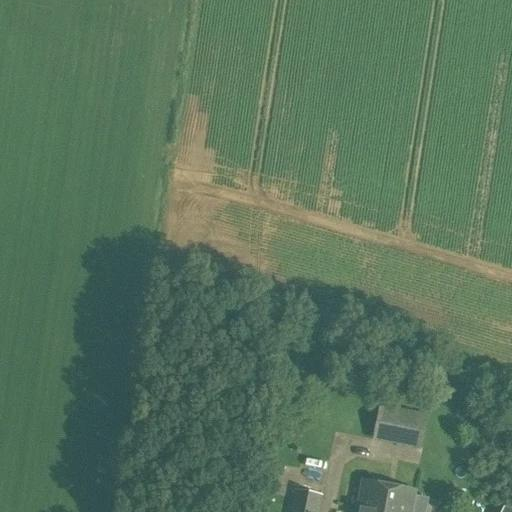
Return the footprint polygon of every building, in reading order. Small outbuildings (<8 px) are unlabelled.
[(427,416),(379,406),(372,442),(420,451),(427,416)] [(255,461),(249,491),(278,497),(284,466),(255,461)] [(382,511),(387,487),(359,482),(353,511),(382,511)] [(387,487),(382,511),(408,511),(412,491),(387,487)] [(319,511),(322,496),(294,490),(289,511),(319,511)]
